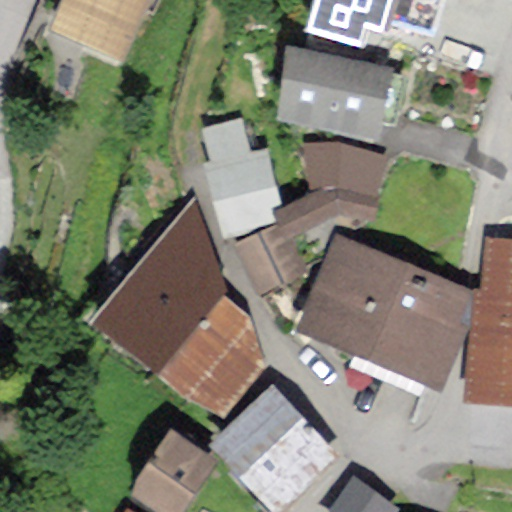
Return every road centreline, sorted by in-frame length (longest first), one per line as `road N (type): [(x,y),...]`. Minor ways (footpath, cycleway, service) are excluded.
road 1 (track): [(222,0),(189,120),(215,243),(295,373),(332,412),(381,443)]
road 2 (residential): [(381,443),(454,409),(511,74)]
